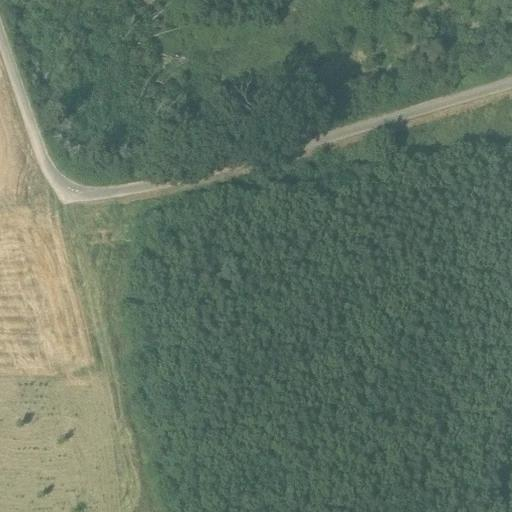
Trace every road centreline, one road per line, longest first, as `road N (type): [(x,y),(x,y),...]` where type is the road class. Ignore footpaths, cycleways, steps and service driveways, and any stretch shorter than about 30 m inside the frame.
road 1 (unclassified): [(511,77),(237,154),(61,184),(0,35)]
road 2 (track): [(132,511),(61,184)]
